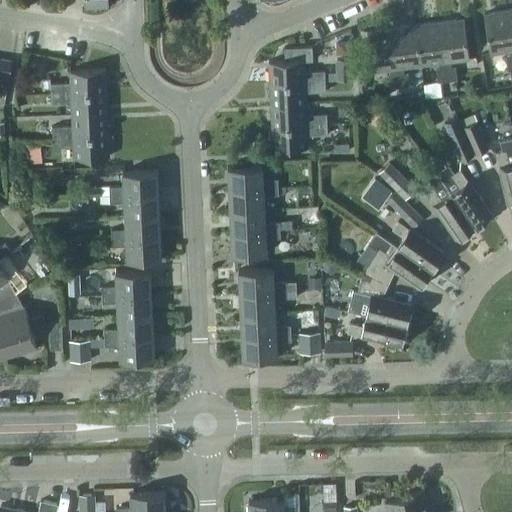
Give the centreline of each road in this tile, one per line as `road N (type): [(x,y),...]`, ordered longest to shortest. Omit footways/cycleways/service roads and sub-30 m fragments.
road 1 (tertiary): [(511,417),(204,425)]
road 2 (residential): [(202,379),(191,118)]
road 3 (residential): [(463,466),(205,471)]
road 4 (residential): [(202,379),(451,376)]
road 5 (residential): [(205,471),(0,475)]
road 6 (tertiary): [(204,425),(0,430)]
road 7 (residential): [(0,386),(202,379)]
road 8 (residential): [(451,376),(453,338),(475,295),(511,263)]
road 9 (residential): [(125,40),(0,25)]
